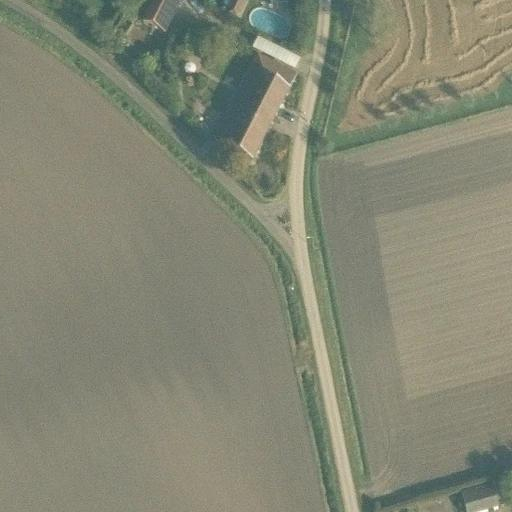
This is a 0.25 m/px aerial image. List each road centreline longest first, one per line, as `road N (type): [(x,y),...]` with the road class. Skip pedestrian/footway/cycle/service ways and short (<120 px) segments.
road 1 (unclassified): [(290,237),(55,33),(5,0)]
road 2 (unclassified): [(353,511),(310,290),(290,237)]
road 3 (unclassified): [(290,237),(325,0)]
